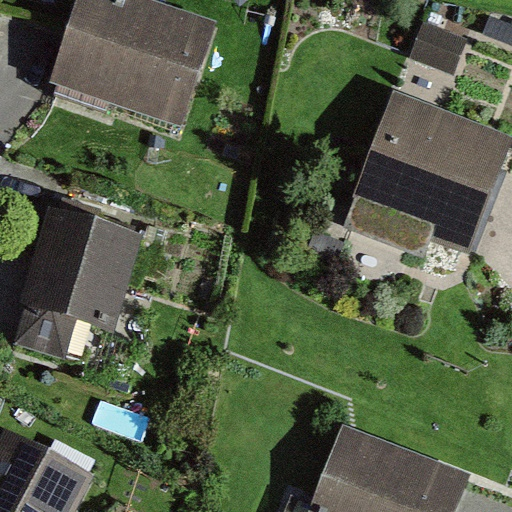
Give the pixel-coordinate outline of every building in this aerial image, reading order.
[(217,33),(118,0),(84,0),(51,98),(181,141),(217,33)] [(511,146),(396,102),(357,207),(472,250),(511,146)] [(138,243),(44,218),(9,355),(65,369),(76,331),(113,340),(138,243)] [(462,511),(473,482),(348,435),(319,511),(462,511)] [(72,511),(86,484),(9,445),(0,462),(0,511),(72,511)]
